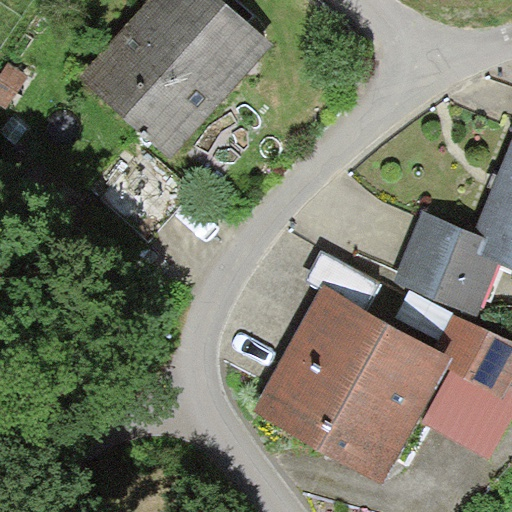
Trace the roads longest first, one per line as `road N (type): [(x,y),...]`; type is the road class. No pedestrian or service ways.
road 1 (residential): [(511,16),(407,65),(323,128),(256,212),(218,283),(212,341),(222,420),(289,511)]
road 2 (track): [(0,488),(212,341)]
